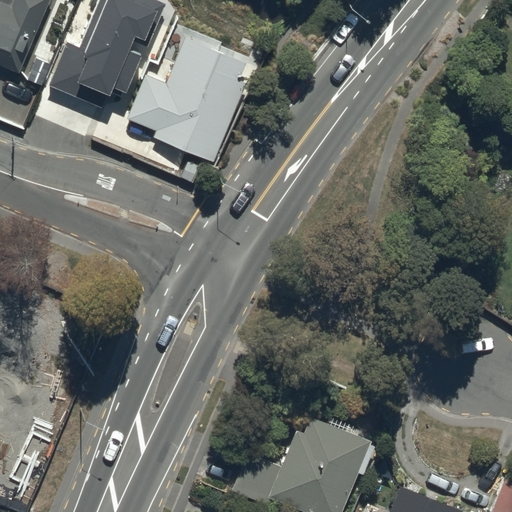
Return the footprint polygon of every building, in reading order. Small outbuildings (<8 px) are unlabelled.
[(8,0),(7,2),(2,0),(0,0),(0,65),(17,72),(47,0),(8,0)] [(156,0),(94,0),(78,40),(65,35),(47,79),(98,100),(104,86),(118,91),(138,41),(126,37),(131,26),(145,31),(156,0)] [(243,56),(184,31),(164,79),(143,70),(125,112),(155,125),(152,131),(212,156),(246,76),(236,72),(243,56)] [(278,466),(246,452),(230,491),(262,504),(264,497),(302,511),(338,511),(368,442),(307,417),(300,434),(292,431),(278,466)] [(511,511),(511,481),(503,478),(489,511),(511,511)] [(398,486),(387,511),(459,511),(460,511),(398,486)]
